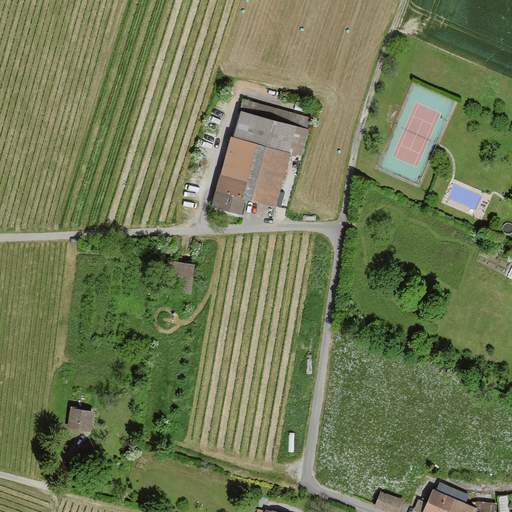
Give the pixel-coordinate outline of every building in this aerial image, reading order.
[(244,100),(241,113),(308,131),(311,118),(244,100)] [(241,113),(234,138),(290,153),(301,156),(308,131),(241,113)] [(188,177),(206,182),(221,127),(203,122),(188,177)] [(231,137),(221,176),(247,183),(243,199),(245,200),(247,200),(276,208),(290,153),(234,138),(231,137)] [(221,176),(217,192),(243,199),(247,183),(221,176)] [(217,192),(213,206),(241,214),(245,200),(243,199),(217,192)] [(74,409),(71,427),(90,430),(93,412),(74,409)] [(436,491),(426,511),(474,511),(475,508),(471,507),(436,491)] [(383,493),(377,507),(390,511),(399,511),(404,501),(383,493)] [(425,510),(429,501),(421,497),(416,506),(425,510)] [(474,511),(495,511),(496,504),(474,502),(471,507),(475,508),(474,511)]
